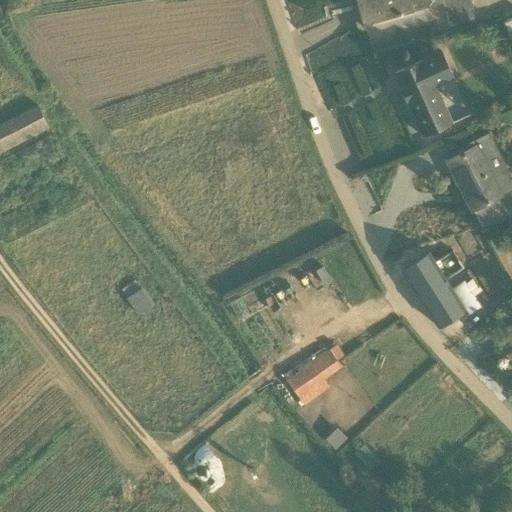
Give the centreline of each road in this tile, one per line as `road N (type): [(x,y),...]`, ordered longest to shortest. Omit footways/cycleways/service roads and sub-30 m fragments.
road 1 (residential): [(511,424),(400,298),(352,214),(272,0)]
road 2 (track): [(0,263),(213,511)]
